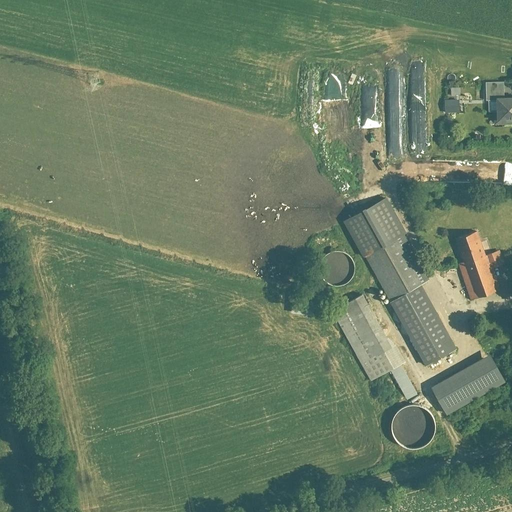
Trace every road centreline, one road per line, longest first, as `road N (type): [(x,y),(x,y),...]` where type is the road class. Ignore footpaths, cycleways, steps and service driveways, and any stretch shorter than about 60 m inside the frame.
road 1 (track): [(0,265),(62,511)]
road 2 (unclassified): [(276,511),(511,443)]
